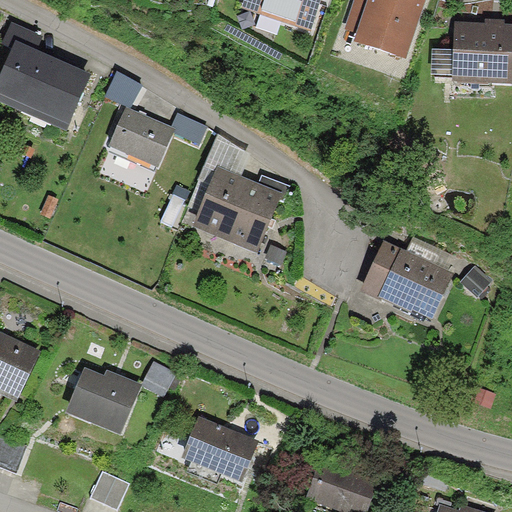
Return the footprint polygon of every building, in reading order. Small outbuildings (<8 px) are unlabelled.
[(241,0),(237,15),(294,32),(300,13),(316,18),(321,0),(241,0)] [(350,0),(339,36),(353,40),(349,51),(401,68),(423,1),(419,0),(350,0)] [(448,86),(448,91),(510,93),(511,44),(511,36),(511,31),(510,32),(500,31),(500,26),(479,26),(479,31),(450,29),(449,59),(428,58),(427,85),(448,86)] [(0,76),(0,112),(60,139),(85,82),(30,58),(37,42),(6,28),(0,42),(0,54),(8,58),(0,76)] [(103,155),(153,176),(170,133),(120,113),(103,155)] [(183,212),(195,217),(212,175),(234,183),(243,160),(212,141),(183,212)] [(195,217),(186,238),(252,264),(275,208),(277,209),(284,192),(256,181),(252,191),(234,183),(212,175),(195,217)] [(378,248),(355,300),(426,332),(449,280),(378,248)] [(263,263),(277,267),(281,255),(266,250),(263,263)] [(456,287),(475,301),(485,287),(467,273),(456,287)] [(37,348),(0,331),(0,393),(14,400),(37,348)] [(170,373),(149,363),(138,385),(158,396),(170,373)] [(100,376),(81,368),(63,409),(116,432),(137,383),(103,369),(100,376)] [(258,442),(199,418),(183,458),(243,481),(258,442)] [(0,475),(11,479),(23,448),(0,438),(0,475)] [(305,503),(332,511),(368,511),(380,480),(320,459),(305,503)] [(103,472),(91,499),(119,511),(131,484),(103,472)]
